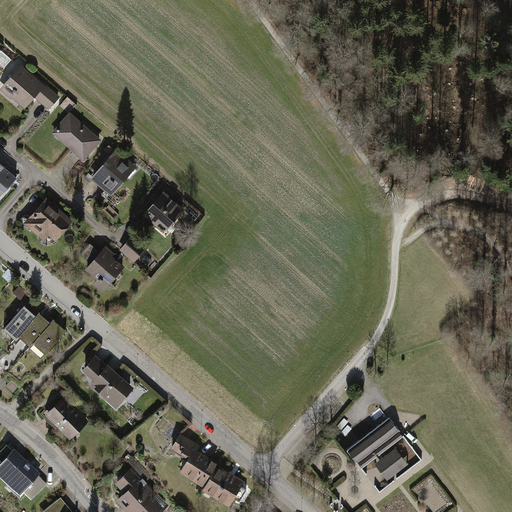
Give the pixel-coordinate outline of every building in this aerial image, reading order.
[(0,51),(0,60),(7,66),(13,59),(2,49),(0,51)] [(20,67),(3,86),(25,105),(42,86),(20,67)] [(58,96),(47,87),(38,98),(48,107),(58,96)] [(70,114),(54,132),(83,158),(99,140),(70,114)] [(116,151),(93,177),(112,193),(119,186),(118,185),(134,167),(116,151)] [(0,196),(16,178),(0,163),(0,196)] [(163,193),(145,214),(156,223),(154,225),(163,232),(164,230),(165,232),(170,226),(169,225),(182,209),(163,193)] [(46,200),(26,223),(39,234),(44,228),(55,238),(70,221),(46,200)] [(132,238),(122,250),(134,260),(144,248),(132,238)] [(91,264),(87,268),(99,278),(98,279),(101,281),(102,280),(107,285),(122,267),(106,252),(103,251),(101,253),(90,243),(81,254),(91,264)] [(27,296),(17,288),(13,292),(23,300),(27,296)] [(16,339),(19,335),(36,316),(24,306),(4,328),(16,339)] [(31,346),(34,342),(51,323),(39,313),(36,316),(19,335),(31,346)] [(54,320),(51,323),(34,342),(45,353),(66,330),(54,320)] [(107,368),(95,358),(85,369),(97,379),(93,384),(108,397),(112,396),(118,400),(130,386),(108,367),(107,368)] [(13,392),(18,386),(11,380),(6,385),(13,392)] [(64,398),(48,414),(70,436),(86,421),(64,398)] [(389,417),(347,450),(358,464),(376,450),(379,454),(397,439),(395,436),(401,431),(389,417)] [(218,467),(219,465),(208,458),(205,458),(195,452),(198,446),(180,434),(171,449),(188,460),(182,469),(207,485),(218,467)] [(47,483),(7,445),(0,451),(0,458),(0,459),(0,472),(21,492),(23,490),(31,499),(47,483)] [(396,447),(374,464),(386,480),(408,463),(396,447)] [(132,456),(128,460),(144,476),(148,472),(132,456)] [(204,487),(229,503),(241,484),(229,476),(228,474),(218,467),(207,485),(204,487)] [(131,469),(117,481),(126,491),(119,498),(132,511),(158,511),(164,507),(153,496),(155,494),(131,469)] [(63,511),(66,510),(58,499),(44,510),(45,511),(63,511)]
